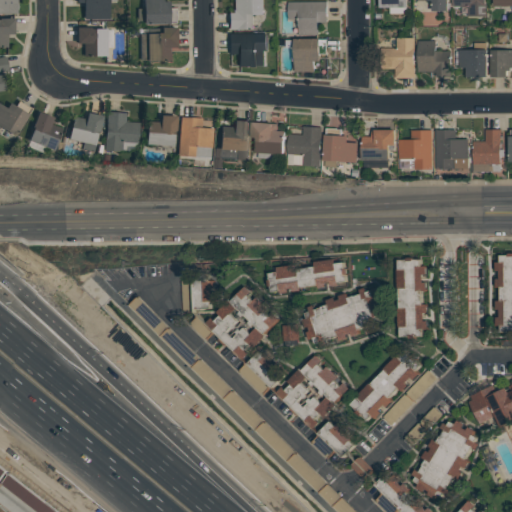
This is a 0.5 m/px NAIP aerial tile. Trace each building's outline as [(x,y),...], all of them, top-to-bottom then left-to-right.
[(0,0),(0,12),(17,12),(16,0),(0,0)] [(109,0),(76,0),(76,4),(83,3),(83,20),(109,19),(109,0)] [(142,0),(143,24),(174,24),(173,1),(162,2),(162,0),(142,0)] [(228,30),(254,30),(254,14),(264,14),(263,0),(233,0),(234,13),(228,13),(228,30)] [(409,0),(381,0),(381,7),(391,8),(391,13),(409,14),(409,0)] [(449,0),(415,0),(416,1),(434,1),(434,11),(449,11),(449,0)] [(486,0),(452,0),(453,6),(468,6),(468,16),(486,16),(486,0)] [(328,21),(328,1),(289,1),(289,19),(299,19),(299,32),(319,32),(319,22),(328,21)] [(0,48),(8,48),(7,35),(14,35),(14,19),(0,19),(0,48)] [(83,57),(107,57),(107,28),(76,29),(76,44),(83,44),(83,57)] [(170,61),(169,48),(177,48),(176,28),(160,28),(160,34),(139,34),(139,62),(170,61)] [(266,33),(228,34),(228,55),(237,55),(238,66),(266,66),(266,33)] [(415,37),(397,38),(397,48),(381,49),(381,69),(396,68),(396,78),(416,77),(415,37)] [(321,38),(295,39),(296,72),(316,72),(315,61),(321,61),(321,38)] [(452,77),(452,50),(437,50),(437,41),(419,40),(419,71),(438,72),(438,77),(452,77)] [(488,49),(460,50),(461,68),(467,68),(467,77),(488,76),(488,49)] [(510,77),(510,67),(511,67),(511,49),(493,50),(493,77),(510,77)] [(0,128),(19,136),(29,108),(10,101),(7,108),(0,104),(0,128)] [(53,118),(37,112),(27,143),(55,151),(62,128),(51,125),(53,118)] [(85,120),(73,117),(68,140),(95,146),(102,116),(87,113),(85,120)] [(147,122),(146,145),(174,146),(175,116),(160,116),(160,122),(147,122)] [(178,157),(211,158),(211,129),(200,128),(201,118),(179,118),(178,157)] [(249,122),(234,120),(233,128),(219,127),(217,149),(214,149),(213,158),(246,160),(249,122)] [(279,123),(253,122),(252,138),(258,138),(257,155),(284,157),(285,131),(278,130),(279,123)] [(289,134),(288,164),(321,166),(323,127),(304,126),(304,134),(289,134)] [(338,162),(358,162),(359,143),(349,142),(349,136),(342,136),(342,129),(326,128),(325,166),(338,166),(338,162)] [(364,159),(391,160),(391,145),(396,145),(396,130),(372,129),(372,136),(364,136),(364,159)] [(436,168),(469,169),(469,139),(457,139),(458,129),(437,129),(436,168)] [(474,164),(494,164),(494,171),(501,171),(502,129),(487,129),(486,141),(475,141),(474,164)] [(434,169),(433,130),(412,130),(412,139),(399,139),(400,159),(415,159),(415,169),(434,169)] [(501,255),(511,255),(511,334),(502,335),(501,329),(496,329),(496,318),(501,317),(500,310),(497,310),(496,302),(501,302),(501,288),(497,288),(497,279),(500,279),(500,270),(497,270),(497,263),(501,263),(501,255)] [(421,260),(421,266),(426,266),(426,274),(423,274),(423,283),(427,283),(427,291),(423,291),(423,305),(427,305),(427,313),(424,313),(424,321),(428,321),(428,330),(424,330),(424,337),(416,337),(416,339),(410,339),(409,338),(401,338),(401,327),(399,327),(399,309),(400,309),(400,289),(398,289),(398,270),(399,270),(399,260),(408,260),(408,258),(414,258),(414,260),(421,260)] [(335,260),(336,264),(345,262),(348,282),(339,283),(339,287),(331,288),(330,284),(326,284),(326,289),(318,290),(318,287),(300,289),(300,292),(293,293),(293,289),(288,289),(289,293),(271,295),(268,273),(279,271),(278,267),(297,265),(298,269),(314,267),(314,263),(335,260)] [(181,280),(192,279),(192,276),(209,275),(210,282),(215,281),(215,289),(210,289),(211,295),(215,295),(215,302),(211,302),(211,309),(183,311),(181,280)] [(278,320),(263,335),(265,337),(253,349),(251,346),(245,352),(248,355),(244,360),(207,323),(211,319),(214,321),(219,316),(217,313),(230,300),(231,301),(245,286),(251,292),(248,296),(253,302),(256,299),(266,309),(263,312),(270,319),(273,316),(278,320)] [(366,288),(367,291),(372,289),(374,296),(379,294),(382,303),(378,304),(379,307),(381,307),(384,314),(379,316),(381,320),(377,322),(379,328),(374,330),(372,324),(357,330),(358,334),(352,336),(351,333),(345,335),(346,338),(340,340),(339,335),(324,341),(325,345),(323,346),(321,341),(316,343),(314,338),(309,340),(307,333),(311,332),(309,327),(306,328),(303,320),(306,319),(304,313),(309,311),(307,306),(315,304),(316,309),(328,305),(326,299),(335,297),(336,301),(340,299),(338,295),(347,292),(349,297),(361,293),(360,290),(366,288)] [(168,326),(160,334),(130,305),(137,297),(168,326)] [(283,324),(298,323),(299,339),(284,340),(283,324)] [(199,357),(192,366),(161,337),(169,328),(199,357)] [(406,351),(422,367),(417,373),(420,375),(414,381),(412,378),(406,385),(408,387),(403,392),(400,389),(390,399),(393,403),(387,408),(385,406),(379,412),(381,414),(376,420),(373,417),(368,422),(362,416),(360,417),(356,413),(357,412),(351,406),(358,400),(357,398),(370,384),(371,386),(386,371),(385,370),(398,357),(399,358),(406,351)] [(260,352),(264,356),(268,352),(274,358),(271,361),(274,364),(277,362),(282,367),(279,370),(285,374),(272,387),(249,364),(260,352)] [(315,355),(321,362),(319,364),(325,370),(327,368),(338,379),(336,381),(342,386),(344,383),(350,388),(334,404),(336,406),(324,418),(321,415),(315,420),(318,423),(315,427),(278,392),(283,387),(286,390),(292,384),(288,380),(300,368),(302,369),(315,355)] [(232,388),(225,396),(194,367),(201,359),(232,388)] [(429,368),(439,377),(392,426),(382,417),(429,368)] [(511,382),(511,422),(503,427),(497,415),(480,423),(469,400),(472,398),(470,394),(494,382),(497,390),(511,382)] [(263,420),(256,427),(226,397),(233,390),(263,420)] [(446,414),(415,447),(405,438),(436,404),(446,414)] [(458,420),(466,425),(464,428),(468,430),(469,428),(476,432),(474,436),(479,438),(476,442),(480,445),(477,449),(474,447),(467,459),(472,462),(467,469),(464,468),(462,471),(464,473),(460,480),(456,478),(449,489),(453,492),(450,497),(446,495),(443,499),(438,496),(436,499),(418,488),(420,485),(415,482),(418,477),(414,475),(417,470),(421,473),(428,461),(424,458),(428,451),(430,452),(433,448),(429,445),(433,439),(439,442),(446,431),(442,428),(445,423),(449,425),(451,422),(455,424),(458,420)] [(295,451),(288,459),(257,429),(265,421),(295,451)] [(331,421),(337,426),(340,423),(345,428),(342,431),(347,435),(350,432),(355,437),(351,440),(356,444),(343,457),(319,433),(331,421)] [(328,458),(337,449),(320,434),(312,443),(328,458)] [(326,482),(319,490),(289,461),(297,453),(326,482)] [(388,472),(393,477),(396,474),(402,479),(399,482),(403,486),(406,484),(411,489),(407,492),(418,502),(421,499),(426,504),(423,507),(428,511),(431,510),(433,511),(402,511),(375,486),(388,472)] [(38,511),(1,484),(8,475),(56,511),(38,511)] [(341,497),(334,504),(321,493),(329,485),(341,497)] [(357,511),(341,511),(335,506),(343,499),(357,511)] [(474,509),(477,511),(480,511),(483,509),(486,511),(459,511),(470,500),(477,505),(474,509)]
